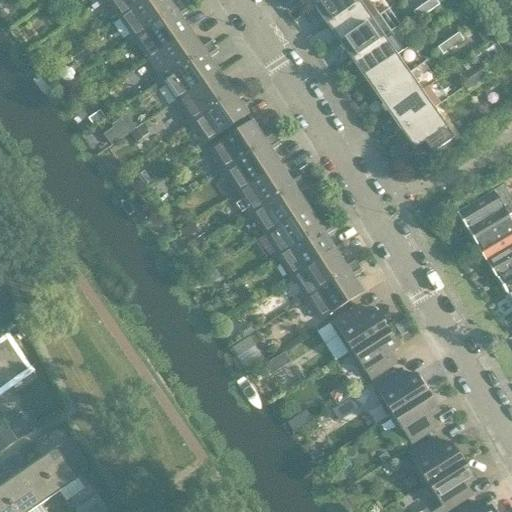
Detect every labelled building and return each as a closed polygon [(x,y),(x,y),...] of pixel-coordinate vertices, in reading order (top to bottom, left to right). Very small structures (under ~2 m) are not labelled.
[(101,0),(100,1),(103,6),(109,2),(120,18),(146,0),(101,0)] [(146,0),(120,18),(131,35),(125,39),(128,43),(185,4),(181,0),(175,0),(170,4),(167,0),(146,0)] [(324,0),(314,7),(326,25),(362,0),(324,0)] [(366,0),(362,0),(326,25),(339,43),(378,16),(366,0)] [(434,0),(430,0),(423,5),(428,13),(438,5),(434,0)] [(185,4),(128,43),(131,47),(137,43),(149,60),(190,31),(184,22),(183,22),(180,18),(190,11),(185,4)] [(413,12),(415,16),(418,20),(428,13),(423,5),(413,12)] [(378,16),(339,43),(351,61),(383,38),(390,34),(378,16)] [(197,41),(190,31),(149,60),(160,76),(154,80),(157,84),(213,46),(208,39),(199,46),(196,41),(197,41)] [(458,34),(448,41),(453,48),(463,41),(458,34)] [(383,38),(351,61),(363,78),(395,56),(383,38)] [(437,48),(440,52),(442,55),(453,48),(448,41),(437,48)] [(213,46),(157,84),(160,89),(166,85),(177,101),(219,73),(212,63),(211,64),(208,60),(218,53),(213,46)] [(395,56),(363,78),(376,96),(408,74),(395,56)] [(483,69),(472,76),(477,84),(488,77),(483,69)] [(225,82),(219,73),(177,101),(188,118),(182,122),(185,126),(242,87),(237,80),(227,87),(224,83),(225,82)] [(408,74),(376,96),(388,114),(420,92),(408,74)] [(462,83),(465,87),(467,91),(477,84),(472,76),(462,83)] [(242,87),(185,126),(188,130),(194,126),(206,143),(248,115),(241,105),(240,105),(237,101),(247,94),(242,87)] [(427,87),(420,92),(388,114),(400,132),(432,109),(439,105),(427,87)] [(432,109),(400,132),(413,150),(424,143),(432,153),(453,139),(432,109)] [(99,110),(88,119),(94,128),(106,120),(99,110)] [(122,121),(102,135),(110,146),(130,132),(122,121)] [(259,132),(252,122),(210,149),(221,167),(215,171),(218,175),(276,138),(271,131),(261,137),(258,133),(259,132)] [(136,129),(129,134),(136,143),(148,134),(142,125),(136,129)] [(276,138),(218,175),(221,179),(227,175),(238,192),(280,165),(274,155),(273,156),(270,152),(280,145),(276,138)] [(287,175),(280,165),(238,192),(249,209),(242,213),(245,217),(303,180),(298,173),(288,180),(286,175),(287,175)] [(303,180),(245,217),(248,222),(254,218),(265,235),(308,207),(301,198),(300,198),(297,194),(307,187),(303,180)] [(195,183),(188,187),(192,192),(198,188),(195,183)] [(457,214),(466,230),(511,202),(503,186),(457,214)] [(511,202),(466,230),(476,246),(511,224),(507,216),(511,213),(511,202)] [(314,217),(308,207),(265,235),(276,251),(270,255),(273,260),(330,223),(326,216),(316,222),(313,218),(314,217)] [(330,223),(273,260),(275,264),(281,260),(292,277),(335,250),(328,240),(327,241),(325,236),(335,230),(330,223)] [(191,224),(179,231),(185,240),(197,232),(191,224)] [(511,224),(476,246),(486,262),(511,246),(511,224)] [(204,234),(196,239),(200,245),(208,240),(204,234)] [(196,239),(188,244),(193,251),(200,246),(200,245),(196,239)] [(496,279),(511,268),(511,246),(486,262),(496,279)] [(341,260),(335,250),(292,277),(303,294),(297,298),(300,302),(357,265),(353,258),(343,264),(340,260),(341,260)] [(357,265),(300,302),(303,306),(309,303),(320,320),(362,293),(356,282),(355,283),(352,279),(362,272),(357,265)] [(506,295),(511,291),(511,268),(496,279),(506,295)] [(330,324),(348,353),(387,329),(375,310),(361,319),(354,308),(330,324)] [(404,318),(394,325),(401,336),(411,329),(404,318)] [(507,319),(500,324),(504,330),(511,326),(507,319)] [(399,348),(387,329),(348,353),(355,364),(360,365),(370,381),(391,367),(385,357),(399,348)] [(249,337),(233,347),(239,356),(254,347),(255,346),(249,337)] [(7,341),(0,345),(0,373),(8,385),(28,372),(7,341)] [(279,357),(264,367),(270,377),(286,367),(279,357)] [(382,407),(389,417),(428,393),(416,374),(402,383),(395,372),(374,386),(383,401),(382,407)] [(0,373),(0,390),(8,385),(0,373)] [(341,387),(329,394),(337,406),(349,398),(341,387)] [(439,412),(428,393),(389,417),(396,428),(401,429),(411,445),(432,431),(426,421),(439,412)] [(337,406),(331,409),(339,421),(358,410),(350,398),(349,398),(337,406)] [(7,427),(0,432),(0,452),(17,441),(7,427)] [(417,475),(424,485),(462,461),(450,442),(436,451),(430,440),(408,454),(418,469),(417,475)] [(56,448),(36,462),(57,493),(77,479),(56,448)] [(386,453),(378,457),(384,466),(391,461),(386,453)] [(460,489),(466,485),(474,480),(462,461),(424,485),(434,502),(426,508),(428,511),(446,511),(467,499),(460,489)] [(36,462),(17,475),(38,506),(57,493),(36,462)] [(17,475),(0,486),(0,490),(14,511),(29,511),(38,506),(17,475)] [(14,511),(0,490),(0,511),(14,511)] [(104,511),(97,500),(79,511),(104,511)]
